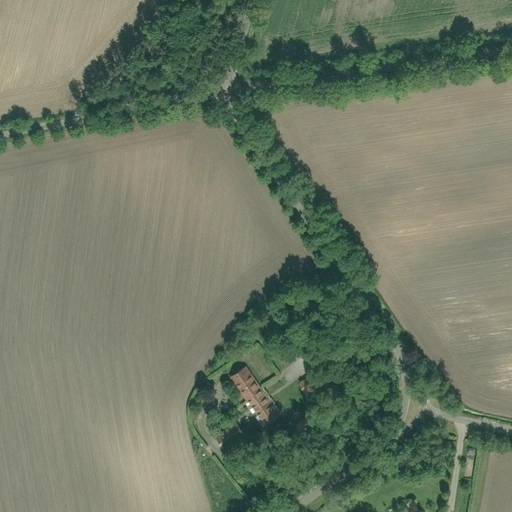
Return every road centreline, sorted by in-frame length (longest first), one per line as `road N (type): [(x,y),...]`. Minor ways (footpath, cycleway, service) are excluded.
road 1 (track): [(0,135),(225,90),(511,48)]
road 2 (residential): [(250,0),(225,90),(395,347),(406,384),(400,432)]
road 3 (residential): [(400,432),(285,511)]
road 4 (track): [(404,366),(435,413),(511,430)]
